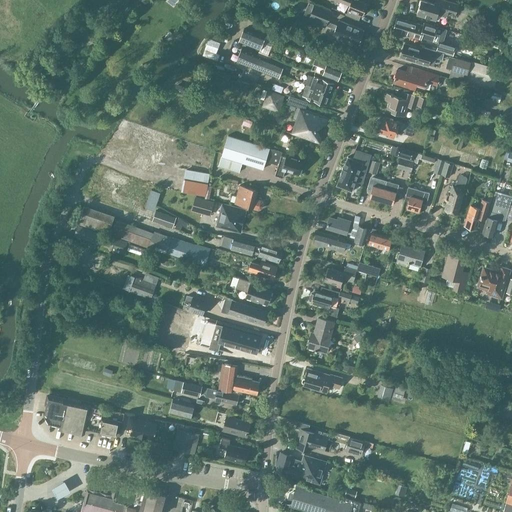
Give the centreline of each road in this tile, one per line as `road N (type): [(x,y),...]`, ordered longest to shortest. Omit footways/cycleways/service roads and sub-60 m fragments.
road 1 (residential): [(262,492),(278,366),(319,197)]
road 2 (residential): [(25,443),(48,262),(86,164)]
road 3 (residential): [(262,492),(25,443)]
road 4 (residential): [(319,197),(393,0)]
road 5 (residential): [(319,197),(511,256)]
